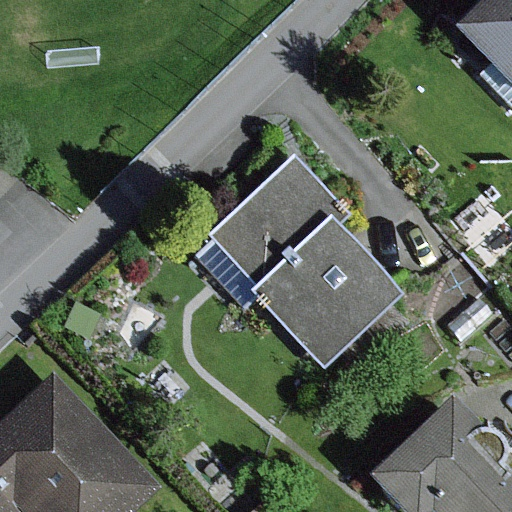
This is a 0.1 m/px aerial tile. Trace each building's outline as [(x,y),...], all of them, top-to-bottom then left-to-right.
[(511,0),(481,0),(450,30),(487,68),(478,78),(511,112),(511,0)] [(209,243),(193,258),(243,311),(255,300),(323,374),(340,358),(352,371),(403,323),(389,309),(401,298),(336,230),(348,218),(291,157),(204,238),(209,243)] [(0,491),(3,489),(24,511),(129,511),(154,490),(52,377),(0,424),(0,491)] [(450,403),(368,479),(398,511),(511,511),(511,458),(495,440),(488,436),(480,434),(450,403)] [(0,511),(24,511),(3,489),(0,491),(0,511)]
